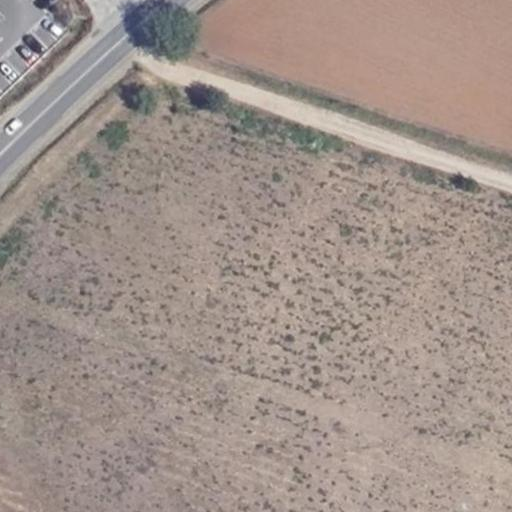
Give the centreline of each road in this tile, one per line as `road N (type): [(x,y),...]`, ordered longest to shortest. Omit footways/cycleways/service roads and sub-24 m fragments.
road 1 (track): [(170,73),(140,81),(0,224)]
road 2 (secondary): [(0,156),(135,27)]
